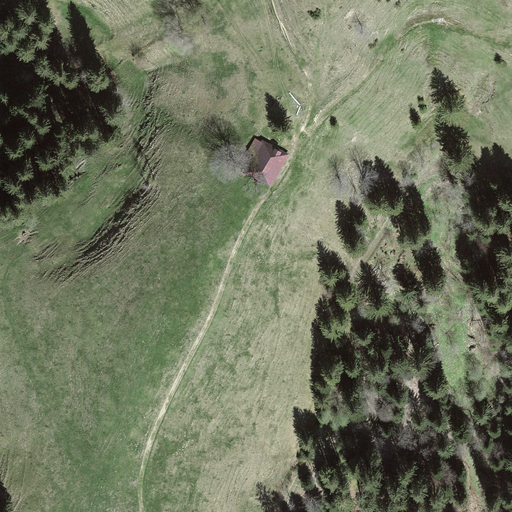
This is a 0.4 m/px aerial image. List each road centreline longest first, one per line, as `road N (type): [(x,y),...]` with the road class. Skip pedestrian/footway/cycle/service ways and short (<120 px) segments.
road 1 (track): [(261,0),(297,147),(227,260),(216,306),(166,396),(133,475),(140,511)]
road 2 (track): [(282,511),(328,427),(354,286),(392,216),(415,186),(446,172),(511,208)]
road 3 (track): [(297,147),(415,22),(441,21),(511,42)]
